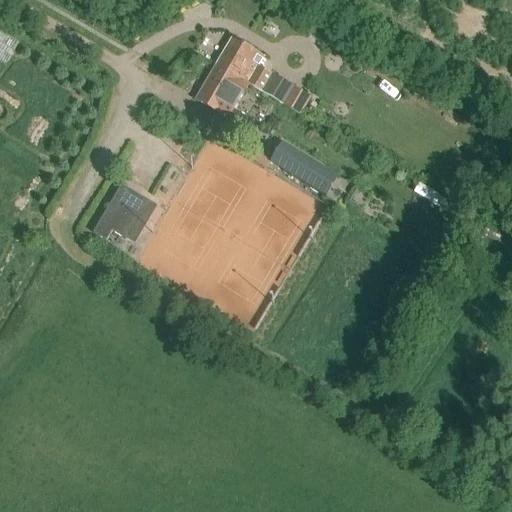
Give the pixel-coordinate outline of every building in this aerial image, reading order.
[(217,66),(248,85),(301,115),(311,98),(258,67),(263,58),(233,39),(217,66)] [(228,119),(248,85),(217,66),(197,100),(228,119)] [(273,163),(327,196),(338,178),(284,145),(273,163)] [(428,184),(417,201),(434,213),(445,196),(428,184)] [(156,207),(120,186),(92,234),(104,242),(111,231),(134,245),(156,207)] [(442,223),(454,234),(467,221),(454,210),(442,223)]
